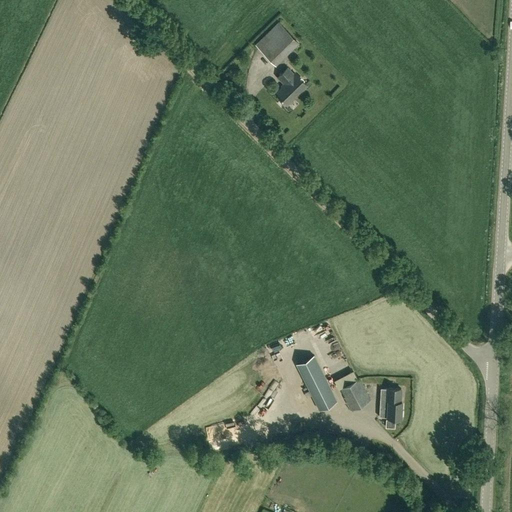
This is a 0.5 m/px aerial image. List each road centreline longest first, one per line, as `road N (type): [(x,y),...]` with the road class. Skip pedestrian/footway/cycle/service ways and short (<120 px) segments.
road 1 (unclassified): [(493,366),(128,0)]
road 2 (secondary): [(500,256),(511,67)]
road 3 (secondary): [(485,511),(493,366)]
